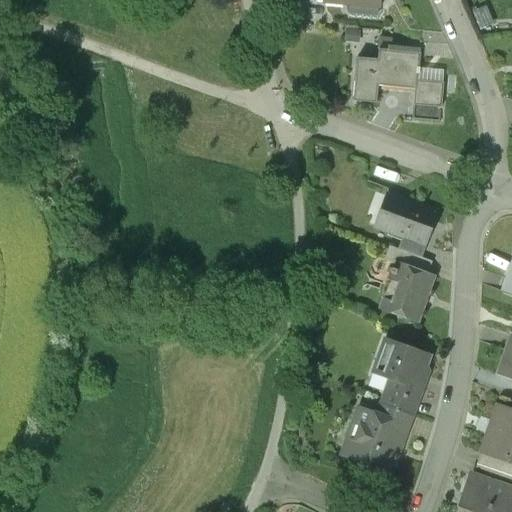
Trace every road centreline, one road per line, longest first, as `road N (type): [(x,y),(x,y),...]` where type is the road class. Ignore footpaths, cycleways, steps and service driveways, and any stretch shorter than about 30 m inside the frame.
road 1 (residential): [(420,511),(455,397),(465,252),(485,181)]
road 2 (residential): [(485,181),(281,109),(255,0)]
road 3 (track): [(0,15),(281,109)]
road 4 (residential): [(485,181),(493,139),(486,105),(446,0)]
